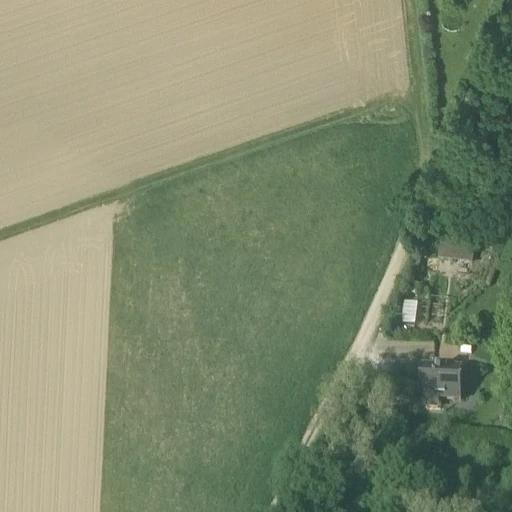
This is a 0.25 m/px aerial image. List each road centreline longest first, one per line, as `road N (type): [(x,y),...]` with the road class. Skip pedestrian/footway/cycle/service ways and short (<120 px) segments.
road 1 (track): [(283,511),(511,12)]
road 2 (track): [(419,90),(0,236)]
road 3 (track): [(430,191),(408,0)]
